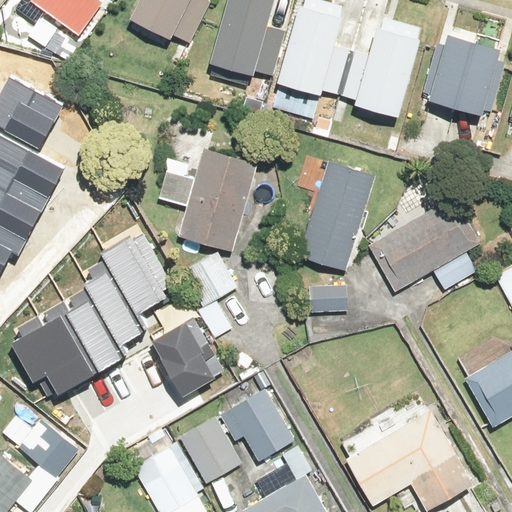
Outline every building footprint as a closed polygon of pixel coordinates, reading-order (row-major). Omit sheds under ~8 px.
[(179,35),(193,41),(214,0),(145,0),(129,31),(169,53),(179,35)] [(233,0),(212,71),(248,82),(252,70),(271,76),(284,29),(275,27),(282,0),(233,0)] [(306,2),(281,95),(319,105),(323,90),(342,95),(355,48),(341,44),(349,14),(306,2)] [(361,51),(347,97),(362,101),(357,117),(394,128),(398,111),(406,114),(428,37),(383,24),(375,55),(361,51)] [(509,45),(455,30),(435,96),(489,112),(509,45)] [(0,135),(11,141),(0,162),(0,277),(59,163),(37,151),(60,106),(5,78),(0,88),(0,135)] [(192,206),(183,237),(237,252),(263,160),(209,145),(200,177),(170,168),(162,197),(192,206)] [(384,173),(333,157),(302,256),(352,272),(384,173)] [(436,270),(448,292),(484,272),(472,250),(483,244),(456,195),(373,240),(400,290),(436,270)] [(99,300),(12,342),(32,383),(46,376),(53,391),(122,358),(115,343),(145,328),(137,312),(169,297),(132,221),(97,238),(114,273),(91,284),(99,300)] [(511,266),(499,273),(511,298),(511,266)] [(313,284),(313,311),(325,311),(325,324),(351,324),(352,284),(313,284)] [(191,322),(151,343),(178,393),(217,371),(191,322)] [(511,350),(468,375),(497,427),(511,418),(511,350)] [(249,434),(262,459),(299,438),(270,388),(223,414),(238,440),(249,434)] [(31,404),(8,434),(61,475),(85,446),(31,404)] [(348,457),(375,506),(417,482),(433,509),(478,483),(435,407),(348,457)] [(221,415),(185,433),(210,481),(246,463),(221,415)] [(166,431),(129,452),(162,511),(170,511),(202,495),(166,431)] [(0,511),(12,511),(39,479),(0,448),(0,511)] [(333,511),(310,471),(305,474),(296,458),(260,479),(269,495),(247,508),(249,511),(333,511)]
